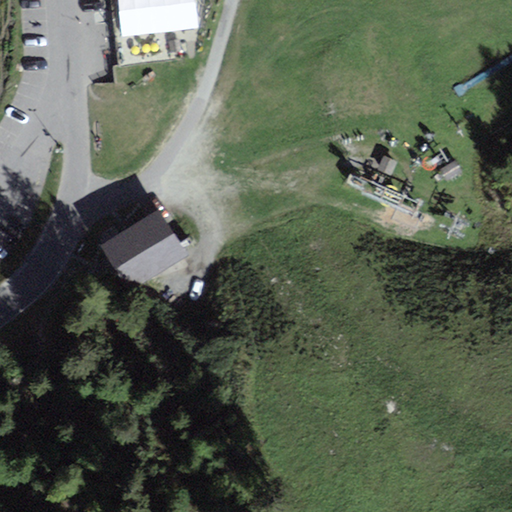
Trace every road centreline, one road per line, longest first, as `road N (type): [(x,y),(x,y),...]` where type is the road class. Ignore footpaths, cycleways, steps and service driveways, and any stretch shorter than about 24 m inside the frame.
road 1 (residential): [(232,0),(205,89),(165,164),(149,181),(71,204)]
road 2 (residential): [(73,66),(27,128),(0,201)]
road 3 (tertiary): [(73,66),(71,204)]
road 4 (tertiary): [(71,204),(42,267),(0,302)]
